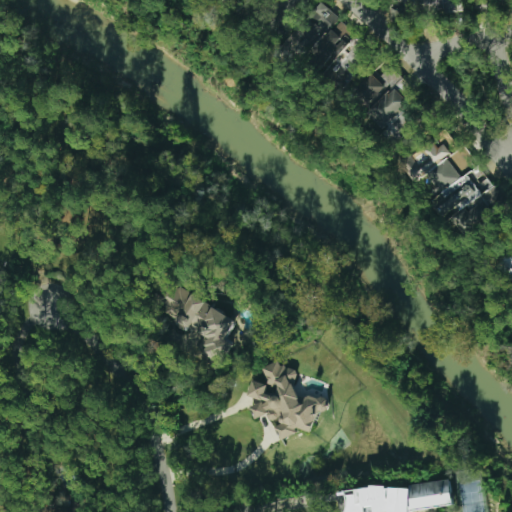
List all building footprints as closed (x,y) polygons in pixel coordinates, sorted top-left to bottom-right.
[(441,0),(443,12),(461,11),(460,0),(441,0)] [(357,33),(338,19),(339,16),(323,5),(293,46),(306,55),(312,47),(324,55),(317,64),(328,72),(357,33)] [(350,84),(355,76),(336,65),(331,73),(350,84)] [(417,108),(395,86),(391,90),(376,74),(357,92),(374,110),(373,111),(393,131),(417,108)] [(417,160),(413,155),(402,163),(417,182),(453,153),(445,143),(433,153),(430,149),(417,160)] [(429,175),(444,192),(463,175),(448,158),(429,175)] [(438,206),(447,217),(458,208),(462,212),(485,193),(498,209),(508,201),(488,177),(479,184),(471,175),(461,183),(463,185),(438,206)] [(511,279),(511,255),(508,253),(497,270),(511,279)] [(300,399),(293,382),(297,374),(297,371),(279,362),(279,361),(263,367),(274,394),(268,391),(268,385),(255,379),(247,394),(257,399),(251,409),(255,419),(268,414),(268,416),(280,422),(276,430),(280,432),(280,439),(293,434),(298,426),(309,433),(317,418),(315,411),(326,410),(331,400),(322,396),(304,397),(300,399)] [(347,492),(349,511),(383,511),(392,511),(413,511),(413,510),(454,505),(451,479),(347,492)]
